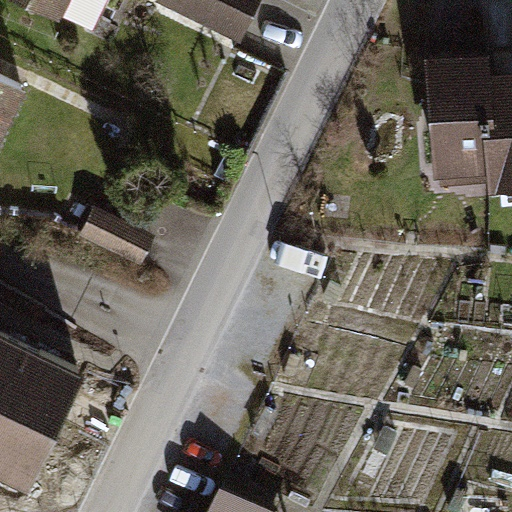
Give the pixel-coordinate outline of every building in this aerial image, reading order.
[(16,0),(78,29),(91,0),(16,0)] [(167,0),(241,37),(259,0),(167,0)] [(471,58),(418,63),(429,196),(483,193),(473,78),(471,58)] [(511,75),(473,78),(483,193),(511,191),(511,75)] [(0,79),(0,130),(18,88),(0,79)] [(95,214),(82,243),(142,271),(155,243),(95,214)] [(0,341),(0,472),(29,487),(81,382),(0,341)] [(216,478),(200,511),(282,511),(283,510),(216,478)]
